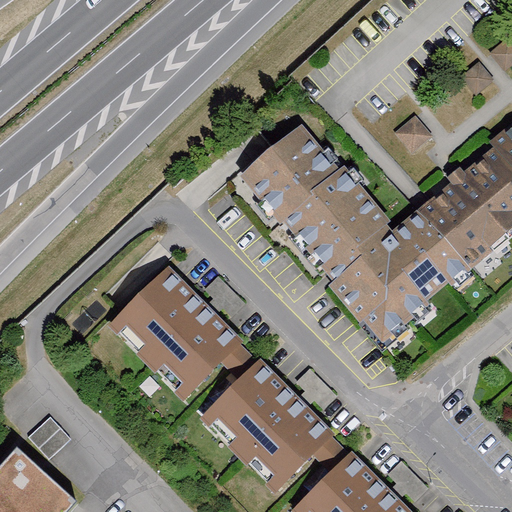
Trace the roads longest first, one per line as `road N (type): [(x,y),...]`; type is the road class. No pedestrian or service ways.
road 1 (motorway): [(0,261),(259,0)]
road 2 (residential): [(172,203),(347,379),(397,413)]
road 3 (motorway): [(0,171),(203,0)]
road 4 (residential): [(397,413),(511,319)]
road 5 (residential): [(511,505),(397,413)]
road 6 (motorway): [(109,0),(0,92)]
